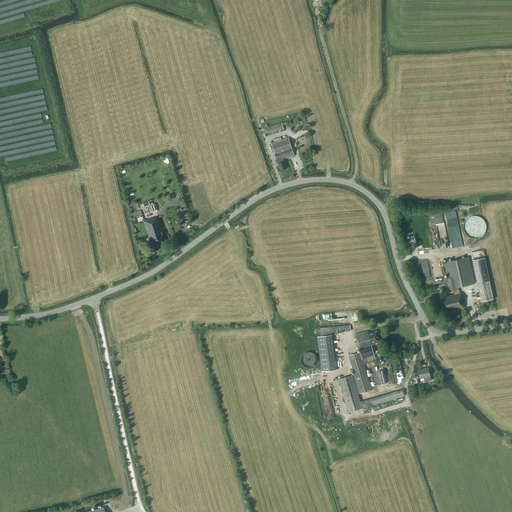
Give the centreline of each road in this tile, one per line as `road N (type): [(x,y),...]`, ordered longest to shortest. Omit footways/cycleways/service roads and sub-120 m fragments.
road 1 (tertiary): [(511,325),(430,328),(400,271),(383,210),(357,186),(331,179),(265,193),(152,272),(92,298)]
road 2 (unclassified): [(142,511),(92,298)]
road 3 (track): [(351,183),(355,159),(318,24)]
